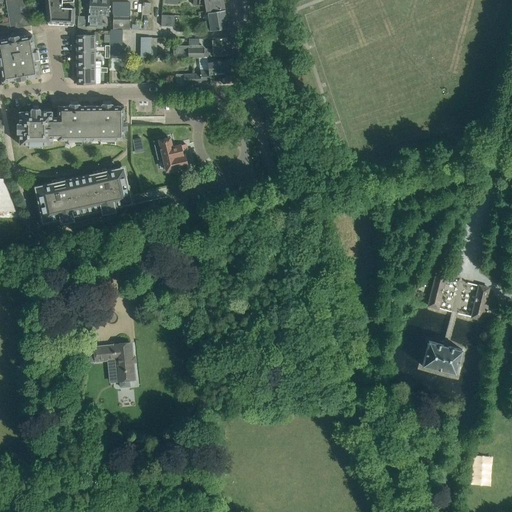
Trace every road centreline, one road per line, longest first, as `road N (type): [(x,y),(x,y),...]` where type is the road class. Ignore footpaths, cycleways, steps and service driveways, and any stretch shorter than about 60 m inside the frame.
road 1 (tertiary): [(404,511),(358,406),(236,0)]
road 2 (residential): [(59,85),(73,93),(210,91),(223,111)]
